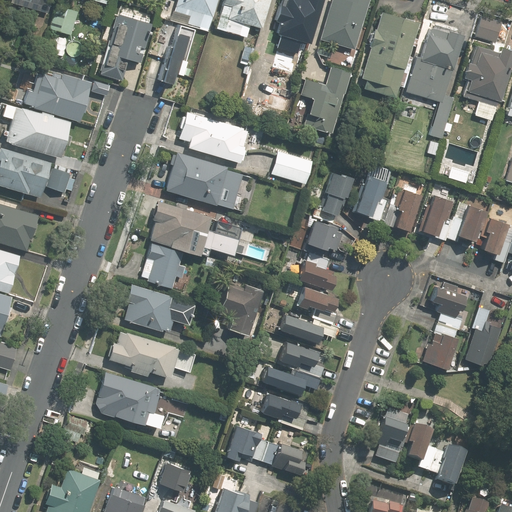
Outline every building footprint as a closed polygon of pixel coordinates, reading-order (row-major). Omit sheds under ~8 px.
[(7,0),(7,3),(45,14),(49,0),(7,0)] [(206,33),(215,0),(175,0),(169,22),(191,29),(206,33)] [(221,0),(213,30),(245,38),(248,26),(259,29),(267,0),(221,0)] [(299,73),(321,0),(281,0),(280,7),(272,5),(267,21),(276,23),(264,63),(299,73)] [(352,50),(366,0),(329,0),(318,40),(352,50)] [(53,6),(47,30),(68,35),(70,35),(76,11),(53,6)] [(378,12),(373,28),(371,27),(366,46),(368,47),(359,79),(363,80),(361,90),(393,99),(415,23),(378,12)] [(151,25),(111,13),(93,75),(119,83),(125,61),(139,65),(151,25)] [(481,15),(474,37),(494,43),(500,21),(481,15)] [(173,88),(191,29),(169,22),(161,20),(151,53),(161,56),(153,82),(173,88)] [(442,95),(460,34),(423,23),(403,92),(437,102),(426,136),(440,140),(452,98),(442,95)] [(66,39),(57,38),(54,55),(63,57),(66,39)] [(493,109),(511,53),(511,51),(498,46),(495,53),(474,46),(468,64),(464,63),(459,78),(465,80),(459,97),(493,109)] [(8,58),(0,57),(0,72),(6,73),(8,58)] [(328,135),(349,73),(329,66),(322,85),(304,78),(298,96),(310,100),(301,126),(328,135)] [(31,67),(20,105),(77,122),(88,83),(31,67)] [(292,90),(267,83),(260,105),(285,113),(292,90)] [(511,83),(503,116),(511,118),(511,83)] [(417,104),(406,100),(400,116),(411,120),(417,104)] [(68,122),(2,104),(0,110),(0,116),(9,119),(2,143),(58,158),(68,122)] [(246,129),(184,111),(176,139),(187,143),(185,148),(236,163),(246,129)] [(438,142),(428,139),(424,153),(434,156),(438,142)] [(48,163),(0,148),(0,188),(37,199),(48,163)] [(309,161),(275,150),(268,173),(302,184),(309,161)] [(224,167),(176,153),(164,192),(229,211),(240,175),(223,170),(224,167)] [(69,174),(50,168),(44,186),(63,193),(69,174)] [(349,178),(329,172),(318,212),(339,217),(349,178)] [(364,175),(352,211),(372,217),(384,181),(364,175)] [(399,186),(386,225),(408,232),(420,193),(399,186)] [(429,193),(416,232),(437,238),(450,200),(429,193)] [(175,201),(173,206),(155,200),(149,221),(152,222),(146,241),(150,242),(181,252),(205,260),(213,235),(208,233),(213,218),(185,210),(186,205),(175,201)] [(35,215),(0,203),(0,243),(25,251),(35,215)] [(473,243),(483,210),(463,204),(452,236),(473,243)] [(494,255),(505,223),(486,217),(475,249),(494,255)] [(337,230),(311,221),(302,246),(328,255),(330,249),(334,251),(340,233),(336,232),(337,230)] [(177,265),(181,252),(150,242),(139,279),(170,288),(173,277),(181,279),(184,268),(177,265)] [(18,254),(0,248),(0,291),(7,294),(18,254)] [(294,277),(328,289),(335,271),(301,259),(294,277)] [(243,338),(261,288),(243,281),(240,291),(223,284),(213,311),(225,316),(221,329),(243,338)] [(192,304),(128,284),(122,301),(127,302),(122,319),(167,333),(171,321),(185,326),(192,304)] [(429,295),(460,305),(463,295),(433,285),(429,295)] [(333,299),(298,286),(292,302),(327,314),(333,299)] [(459,319),(436,311),(430,330),(452,338),(459,319)] [(322,328),(282,314),(276,330),(317,344),(322,328)] [(475,322),(462,361),(484,368),(497,329),(475,322)] [(193,353),(120,332),(116,345),(109,343),(105,359),(128,366),(126,371),(144,376),(145,372),(168,379),(172,367),(188,372),(193,353)] [(453,340),(430,332),(421,360),(443,367),(453,340)] [(0,338),(0,370),(7,372),(15,343),(0,338)] [(318,354),(282,341),(276,359),(312,372),(318,354)] [(318,380),(294,372),(293,376),(264,365),(258,381),(296,395),(301,383),(316,388),(318,380)] [(101,370),(91,402),(98,413),(141,427),(145,413),(151,415),(159,388),(101,370)] [(301,404),(265,394),(259,414),(295,424),(301,404)] [(212,420),(192,414),(185,440),(204,446),(212,420)] [(86,420),(69,416),(62,439),(79,443),(86,420)] [(406,426),(381,418),(373,441),(398,450),(406,426)] [(429,433),(410,427),(400,458),(419,465),(429,433)] [(224,454),(297,475),(304,449),(231,428),(224,454)] [(395,452),(377,446),(373,459),(391,465),(395,452)] [(434,473),(439,475),(437,483),(450,487),(453,479),(454,480),(462,454),(443,447),(434,473)] [(183,463),(165,456),(155,487),(173,493),(183,463)] [(120,465),(109,461),(103,476),(115,480),(120,465)] [(41,504),(47,506),(44,511),(86,511),(97,480),(63,469),(58,487),(48,484),(41,504)] [(110,486),(101,511),(96,511),(95,511),(94,511),(138,511),(143,497),(110,486)] [(251,511),(256,497),(220,487),(213,511),(251,511)] [(161,498),(156,511),(193,511),(194,510),(161,498)] [(406,511),(407,507),(373,499),(370,511),(406,511)] [(482,511),(484,507),(467,501),(463,511),(482,511)]
